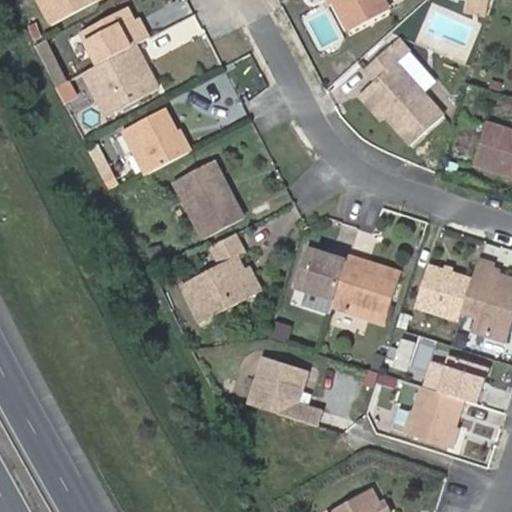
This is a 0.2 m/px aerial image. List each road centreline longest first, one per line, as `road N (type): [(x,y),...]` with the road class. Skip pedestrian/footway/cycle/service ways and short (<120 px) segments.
road 1 (residential): [(511,224),(355,173),(318,128),(242,0)]
road 2 (motorway): [(83,511),(0,355)]
